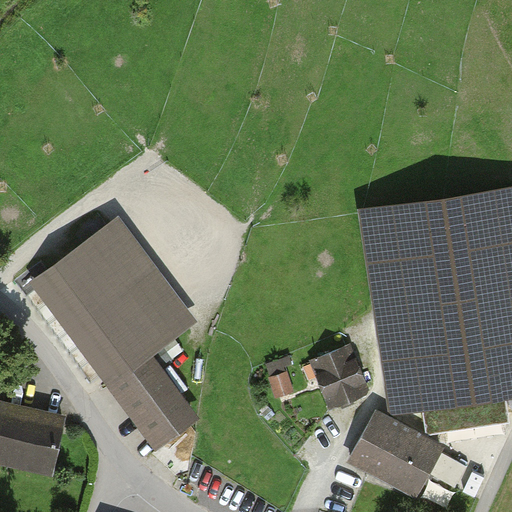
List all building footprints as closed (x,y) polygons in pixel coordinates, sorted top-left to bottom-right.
[(511,186),(364,211),(391,414),(377,406),(350,460),(417,496),(453,431),(509,422),(506,396),(511,395),(511,186)] [(202,320),(124,214),(37,277),(161,447),(204,416),(158,353),(202,320)] [(353,344),(314,357),(332,407),(370,394),(353,344)] [(290,355),(269,360),(278,399),(299,394),(290,355)] [(0,462),(56,472),(67,407),(0,394),(0,462)]
